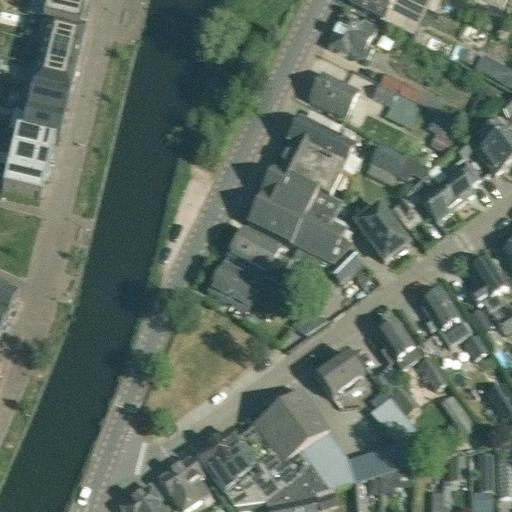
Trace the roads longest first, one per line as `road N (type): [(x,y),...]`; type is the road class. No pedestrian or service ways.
road 1 (tertiary): [(110,449),(174,288),(318,0)]
road 2 (residential): [(110,449),(149,460),(169,454),(511,206)]
road 3 (residential): [(47,278),(116,0)]
road 4 (residential): [(0,415),(47,278)]
